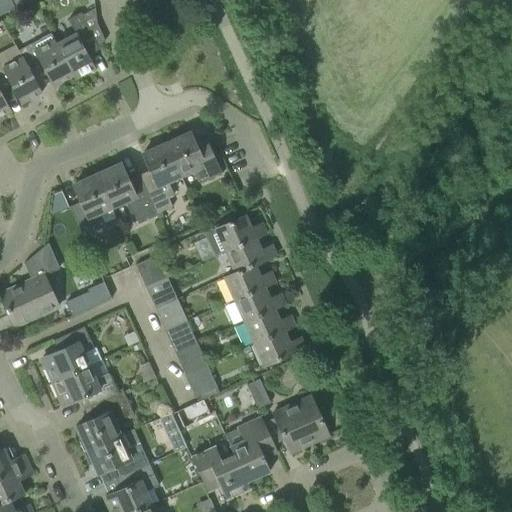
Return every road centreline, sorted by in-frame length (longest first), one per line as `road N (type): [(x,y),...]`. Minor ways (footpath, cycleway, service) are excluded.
road 1 (residential): [(341,290),(221,108),(195,98),(152,116)]
road 2 (residential): [(0,252),(17,230),(33,168),(152,116)]
road 3 (residential): [(379,511),(391,506),(370,453),(360,449),(302,475),(299,488),(249,511)]
road 4 (track): [(341,290),(511,170)]
road 5 (residential): [(78,511),(37,422),(0,367)]
road 6 (residential): [(152,116),(116,0)]
